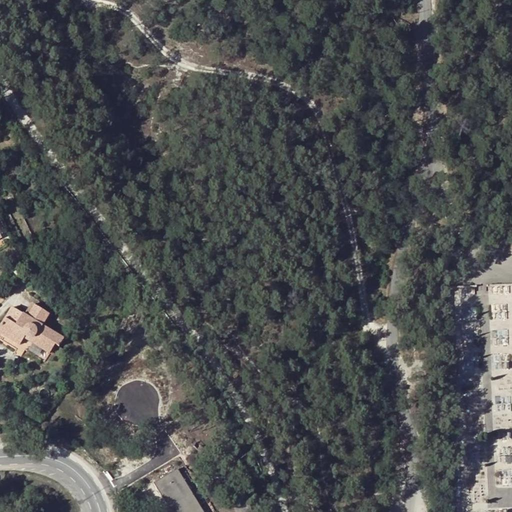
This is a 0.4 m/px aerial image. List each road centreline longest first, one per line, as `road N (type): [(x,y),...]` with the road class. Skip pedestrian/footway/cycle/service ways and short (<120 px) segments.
road 1 (residential): [(425,0),(432,155),(393,316),(414,465),(411,511)]
road 2 (residential): [(96,501),(158,460),(159,430),(138,402)]
